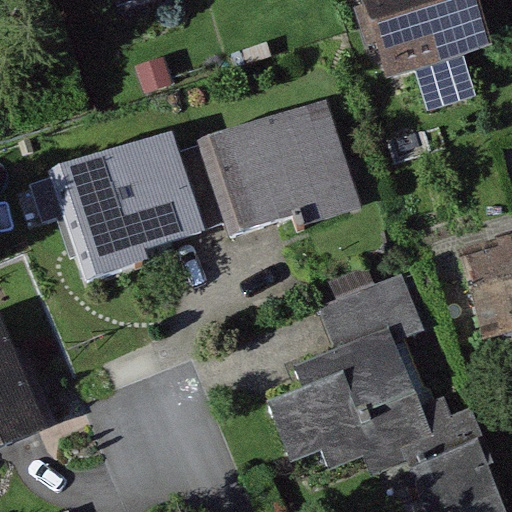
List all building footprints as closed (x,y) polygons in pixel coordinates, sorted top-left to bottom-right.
[(487,0),(378,0),(406,93),(507,63),(487,0)] [(358,201),(332,117),(224,149),(250,234),(358,201)] [(202,257),(170,154),(60,187),(92,290),(202,257)] [(511,263),(474,275),(499,356),(511,352),(511,263)] [(0,467),(60,444),(13,323),(0,327),(0,467)] [(424,445),(393,346),(300,374),(331,473),(424,445)]
